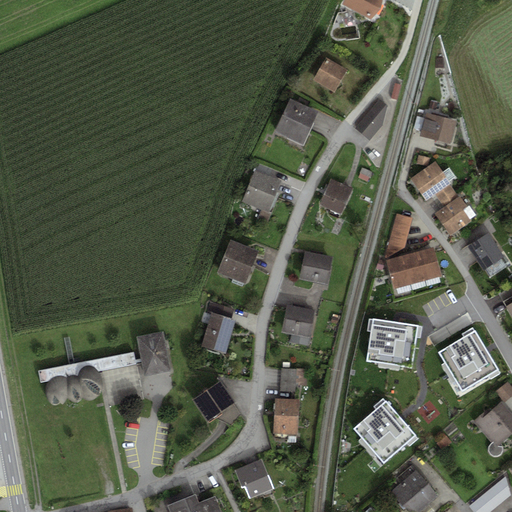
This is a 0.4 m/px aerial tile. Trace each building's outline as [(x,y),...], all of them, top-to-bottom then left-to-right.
[(344,0),(342,4),(372,20),(383,0),(344,0)] [(348,72),(326,59),(313,81),(335,94),(348,72)] [(397,100),(401,85),(395,84),(391,99),(397,100)] [(319,113),(290,100),(275,134),(304,147),(319,113)] [(380,100),(355,130),(370,143),(384,125),(388,107),(380,100)] [(457,122),(426,113),(420,136),(451,144),(457,122)] [(430,158),(418,155),(416,163),(427,166),(430,158)] [(410,179),(426,201),(436,194),(450,185),(450,184),(449,182),(442,173),(435,162),(410,179)] [(442,173),(449,182),(456,177),(449,168),(442,173)] [(255,171),(241,202),(261,210),(268,214),(269,212),(282,183),(255,171)] [(353,189),(331,179),(319,206),(341,216),(353,189)] [(459,198),(450,185),(436,194),(445,207),(459,198)] [(445,207),(434,214),(448,234),(450,236),(472,222),(470,219),(474,217),(475,216),(469,206),(467,207),(460,197),(459,198),(445,207)] [(272,213),(269,212),(268,214),(261,210),(257,218),(267,223),(272,213)] [(412,218),(397,214),(385,258),(404,248),(412,218)] [(488,232),(467,246),(484,271),(504,258),(488,232)] [(258,253),(231,242),(218,275),(245,286),(258,253)] [(425,282),(442,277),(433,247),(417,252),(425,282)] [(425,282),(417,252),(402,256),(411,286),(425,282)] [(333,259),(304,253),(299,280),(327,287),(333,259)] [(411,286),(402,256),(385,261),(394,291),(411,286)] [(511,279),(495,290),(503,302),(511,296),(511,279)] [(511,296),(503,302),(506,307),(511,303),(511,296)] [(211,313),(231,320),(235,308),(209,300),(205,311),(211,313)] [(316,311),(287,305),(281,333),(291,335),(290,342),(309,346),(316,311)] [(226,353),(235,321),(231,320),(211,313),(201,346),(226,353)] [(411,368),(416,338),(419,339),(421,327),(418,326),(373,320),(369,319),(367,331),(371,331),(367,362),(411,368)] [(498,370),(475,331),(473,327),(462,334),(464,337),(439,352),(462,391),(488,376),(490,379),(500,373),(498,370)] [(171,371),(163,332),(136,337),(144,376),(171,371)] [(72,365),(38,371),(41,383),(48,382),(47,387),(45,392),(45,398),(49,403),(53,406),(61,403),(63,405),(67,399),(71,402),(75,405),(80,400),(84,403),(95,401),(102,395),(105,388),(102,381),(97,373),(136,366),(133,353),(72,365)] [(307,369),(281,368),(281,390),(296,390),(296,385),(307,385),(307,369)] [(233,405),(236,403),(220,381),(191,401),(208,423),(216,417),(233,405)] [(511,387),(508,382),(496,392),(504,404),(511,397),(511,387)] [(300,401),(275,399),(273,434),(298,436),(300,401)] [(376,409),(354,429),(384,464),(416,436),(386,401),(384,399),(374,407),(376,409)] [(487,410),(474,423),(491,444),(489,448),(489,454),(493,457),(499,456),(502,453),(502,447),(498,447),(511,435),(511,417),(501,404),(490,413),(487,410)] [(241,415),(233,405),(216,417),(230,426),(241,415)] [(261,459),(234,470),(242,489),(245,488),(249,499),(274,489),(261,459)] [(402,482),(391,491),(405,506),(420,511),(421,511),(440,496),(413,465),(398,477),(402,482)] [(505,476),(469,506),(473,511),(490,511),(511,495),(505,476)] [(221,511),(215,496),(199,503),(196,495),(168,506),(170,511),(221,511)]
